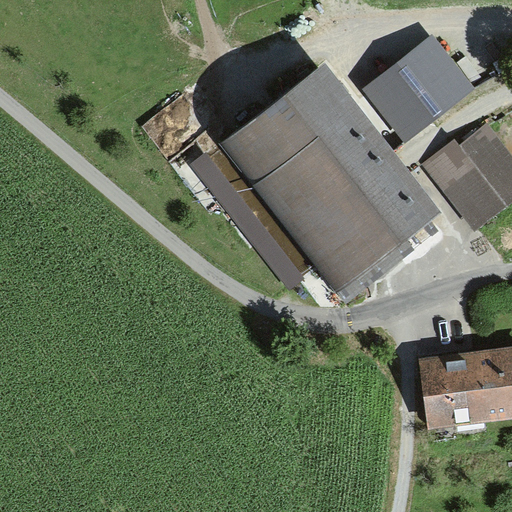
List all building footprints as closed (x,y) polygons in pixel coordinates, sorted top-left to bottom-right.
[(370,85),(409,138),(471,91),(432,39),(370,85)] [(321,72),(226,146),(347,299),(437,229),(427,216),(431,213),(321,72)] [(454,143),(429,162),(475,221),(511,192),(511,162),(487,130),(460,150),(454,143)] [(205,154),(191,164),(289,289),(303,279),(205,154)] [(511,408),(511,343),(466,349),(425,353),(433,418),(511,408)]
